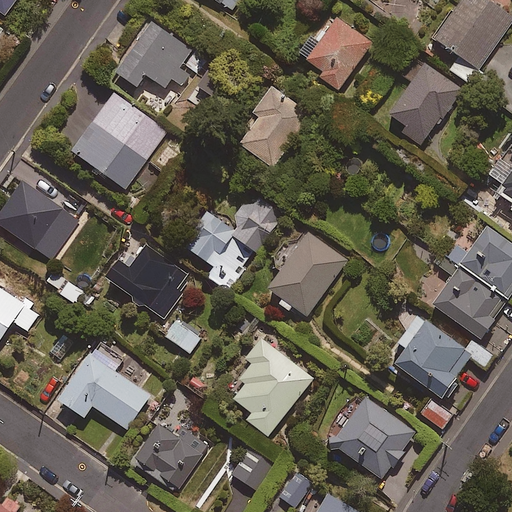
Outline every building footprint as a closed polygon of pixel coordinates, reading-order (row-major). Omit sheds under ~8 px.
[(18,0),(0,0),(0,11),(6,16),(18,0)] [(215,0),(232,11),(239,0),(215,0)] [(511,13),(493,0),(465,0),(437,40),(480,71),(511,26),(511,13)] [(374,45),(339,20),(322,42),(315,37),(302,55),(328,73),(323,79),(340,91),(374,45)] [(193,50),(152,23),(118,73),(140,88),(148,76),(167,89),(173,79),(184,87),(191,76),(181,68),(193,50)] [(464,92),(429,67),(393,116),(410,128),(406,133),(425,147),(464,92)] [(212,68),(198,84),(216,100),(230,84),(212,68)] [(315,123),(275,89),(249,120),(261,131),(249,146),(277,169),(315,123)] [(169,132),(117,95),(75,153),(127,190),(169,132)] [(511,152),(493,178),(511,191),(511,152)] [(64,210),(24,183),(0,218),(0,224),(40,253),(53,234),(49,232),(64,210)] [(185,245),(213,266),(206,276),(226,290),(255,250),(258,252),(283,217),(253,196),(231,227),(209,211),(185,245)] [(449,259),(509,304),(511,299),(511,244),(492,229),(472,256),(459,246),(449,259)] [(348,261),(311,236),(272,292),(309,318),(348,261)] [(149,307),(164,318),(176,302),(171,298),(188,277),(148,246),(136,261),(128,255),(108,281),(146,310),(149,307)] [(509,304),(449,259),(442,268),(457,280),(437,306),(482,340),(509,304)] [(40,314),(32,309),(36,303),(26,297),(22,303),(0,287),(0,344),(15,323),(28,332),(40,314)] [(477,357),(422,318),(403,344),(412,351),(401,367),(446,400),(477,357)] [(201,339),(176,321),(165,336),(190,354),(201,339)] [(122,364),(98,347),(61,401),(87,419),(95,407),(129,430),(152,397),(116,372),(122,364)] [(315,378),(277,349),(237,401),(254,415),(249,421),(270,437),(315,378)] [(383,480),(394,466),(400,471),(411,454),(406,450),(418,434),(371,400),(337,447),(383,480)] [(455,415),(434,401),(424,416),(445,431),(455,415)] [(183,440),(160,425),(135,464),(178,493),(210,446),(189,432),(183,440)] [(274,463),(250,447),(232,475),(256,491),(274,463)] [(357,511),(330,496),(320,511),(357,511)] [(19,511),(22,508),(9,499),(4,507),(0,503),(0,511),(19,511)]
